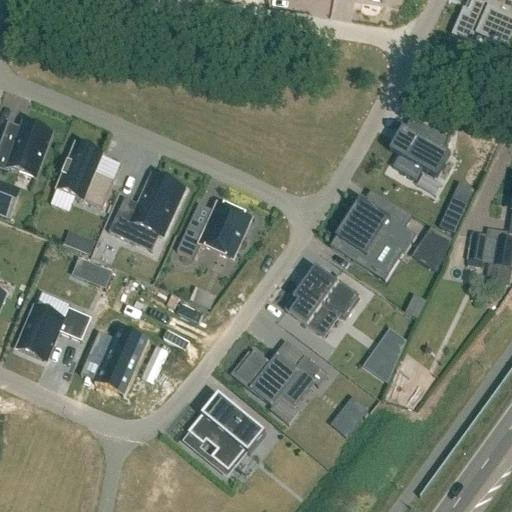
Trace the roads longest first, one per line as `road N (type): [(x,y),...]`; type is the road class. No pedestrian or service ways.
road 1 (residential): [(0,377),(139,435),(165,415),(245,315),(314,215)]
road 2 (residential): [(0,73),(314,215)]
road 3 (residential): [(415,45),(135,0)]
road 4 (residential): [(314,215),(401,73)]
